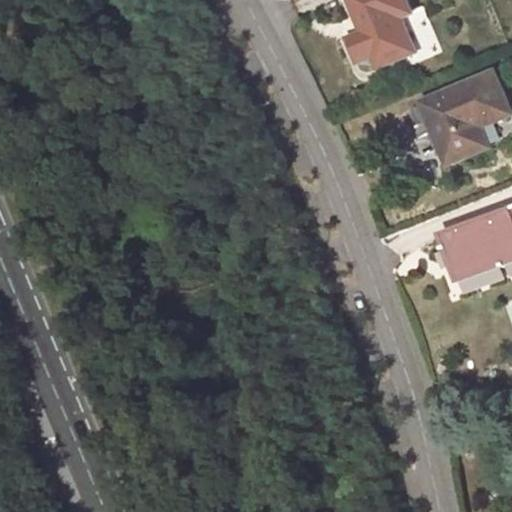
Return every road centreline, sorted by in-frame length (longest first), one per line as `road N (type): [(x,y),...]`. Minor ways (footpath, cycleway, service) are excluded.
road 1 (residential): [(246,0),(394,323),(447,511)]
road 2 (primary): [(113,511),(0,238)]
